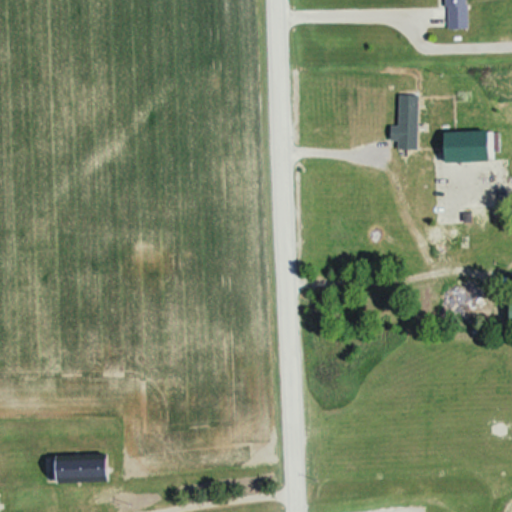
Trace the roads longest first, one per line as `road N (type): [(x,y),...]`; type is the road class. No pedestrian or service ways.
road 1 (residential): [(288,511),(271,0)]
road 2 (track): [(272,13),(414,8)]
road 3 (track): [(288,487),(163,503)]
